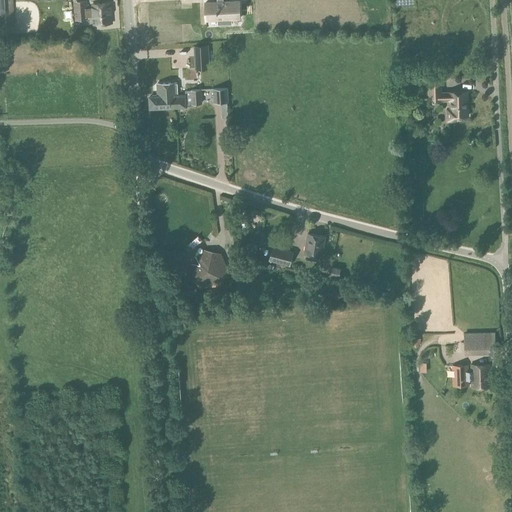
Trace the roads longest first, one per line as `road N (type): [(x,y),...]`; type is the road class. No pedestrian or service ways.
road 1 (unclassified): [(500,267),(158,164),(137,152),(134,135)]
road 2 (track): [(137,152),(160,511)]
road 3 (unclassified): [(500,267),(490,0)]
road 4 (unclassified): [(134,135),(99,121),(0,122)]
road 5 (unclassified): [(134,135),(126,0)]
